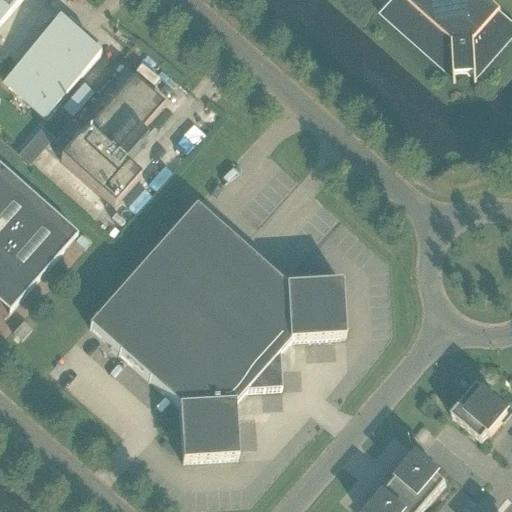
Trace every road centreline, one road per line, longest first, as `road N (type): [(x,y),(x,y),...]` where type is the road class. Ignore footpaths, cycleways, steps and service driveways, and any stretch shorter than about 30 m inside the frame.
road 1 (unclassified): [(442,232),(181,0)]
road 2 (unclassified): [(288,511),(447,323)]
road 3 (unclassified): [(116,511),(0,408)]
